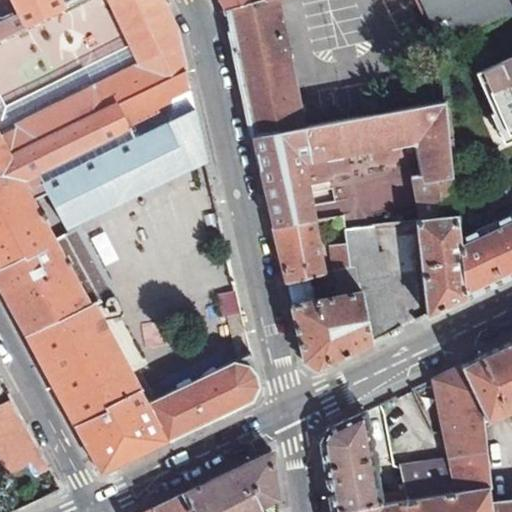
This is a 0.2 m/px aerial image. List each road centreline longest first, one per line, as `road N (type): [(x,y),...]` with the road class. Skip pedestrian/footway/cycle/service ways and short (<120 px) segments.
road 1 (residential): [(289,405),(210,62),(185,0)]
road 2 (residential): [(511,301),(289,405)]
road 3 (residential): [(289,405),(91,499)]
road 4 (residential): [(0,321),(91,499)]
